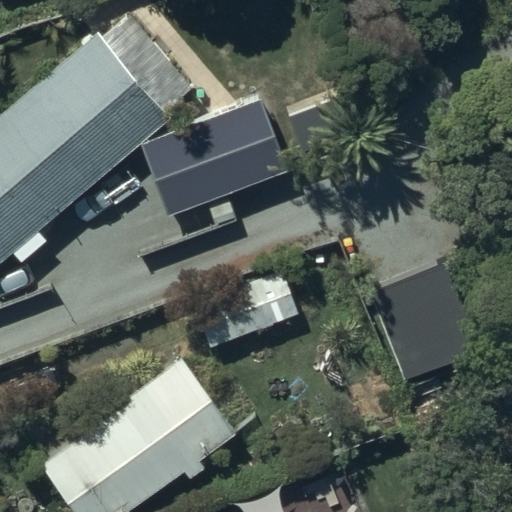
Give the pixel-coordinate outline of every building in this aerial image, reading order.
[(418,21),(408,0),(369,0),(385,35),(418,21)] [(466,0),(430,0),(437,17),(468,5),(466,0)] [(33,223),(138,148),(167,113),(95,26),(0,103),(0,250),(7,244),(17,256),(43,235),(33,223)] [(259,99),(142,145),(168,216),(288,171),(259,99)] [(453,257),(367,289),(398,375),(485,343),(453,257)] [(188,300),(203,341),(293,307),(278,266),(188,300)] [(75,511),(113,511),(178,464),(183,471),(217,446),(212,439),(230,425),(176,352),(35,457),(75,511)]
